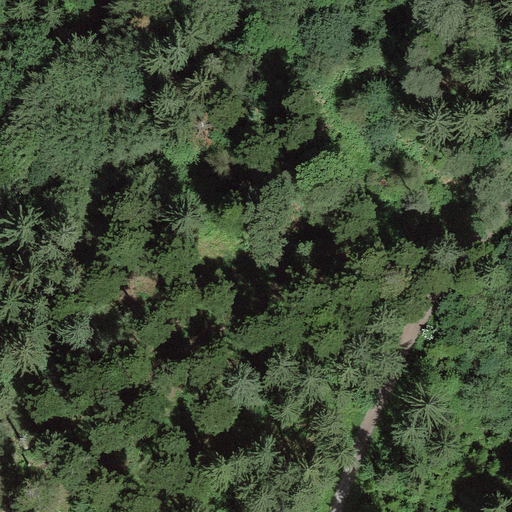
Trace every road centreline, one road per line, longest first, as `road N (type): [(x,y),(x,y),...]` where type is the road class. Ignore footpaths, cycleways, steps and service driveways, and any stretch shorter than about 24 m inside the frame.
road 1 (track): [(511,211),(425,304),(334,511)]
road 2 (track): [(102,0),(0,146)]
